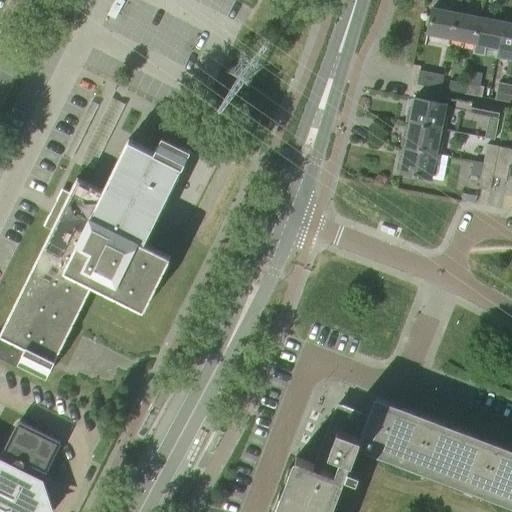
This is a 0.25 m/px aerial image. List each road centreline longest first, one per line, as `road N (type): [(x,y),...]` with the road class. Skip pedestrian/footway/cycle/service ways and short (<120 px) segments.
road 1 (tertiary): [(284,215),(193,415),(137,511)]
road 2 (tertiary): [(356,0),(284,215)]
road 3 (unclassified): [(441,277),(284,215)]
